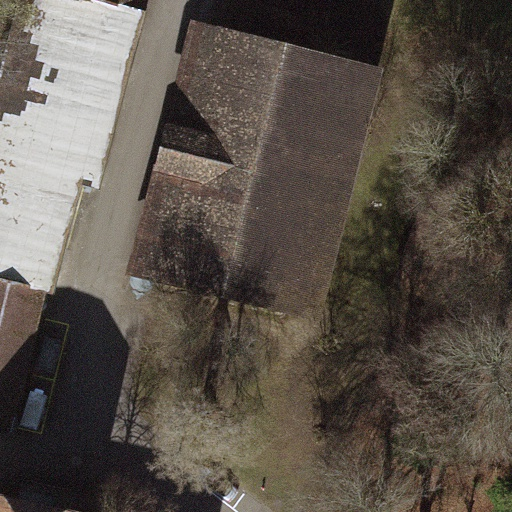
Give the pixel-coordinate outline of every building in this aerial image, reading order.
[(68,6),(43,0),(14,0),(0,53),(0,301),(46,312),(64,314),(145,24),(68,6)] [(150,0),(69,0),(68,6),(145,24),(150,0)] [(381,84),(179,29),(121,289),(314,340),(381,84)] [(0,301),(0,447),(15,451),(46,312),(0,301)] [(0,511),(93,511),(0,492),(0,511)]
